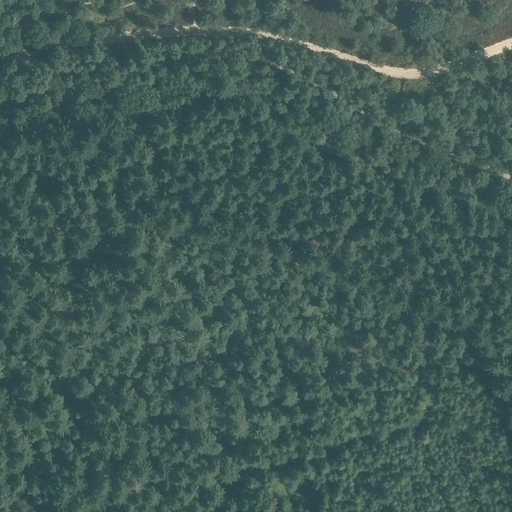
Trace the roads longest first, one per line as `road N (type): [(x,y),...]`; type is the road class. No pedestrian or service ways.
road 1 (track): [(511,363),(481,358),(468,328),(397,290),(190,218),(117,223),(55,272),(0,283)]
road 2 (track): [(511,43),(443,68),(393,73),(265,35),(195,29),(102,39)]
road 3 (track): [(124,73),(178,57),(275,61),(334,87),(369,118),(511,178)]
road 4 (track): [(154,146),(166,238),(300,511)]
road 5 (track): [(0,95),(124,73)]
